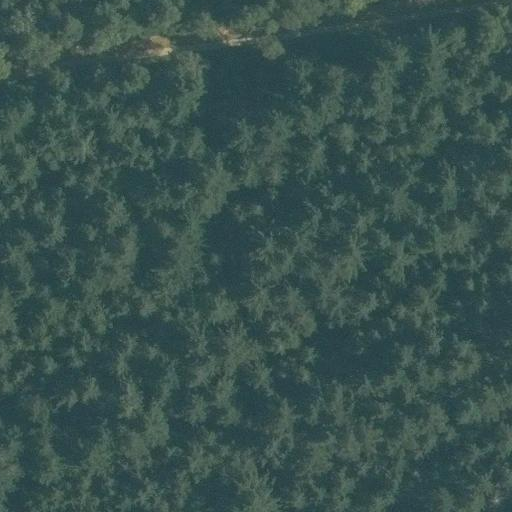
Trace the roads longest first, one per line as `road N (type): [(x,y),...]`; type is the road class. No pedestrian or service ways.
road 1 (track): [(0,86),(32,73),(511,2)]
road 2 (track): [(269,427),(225,44)]
